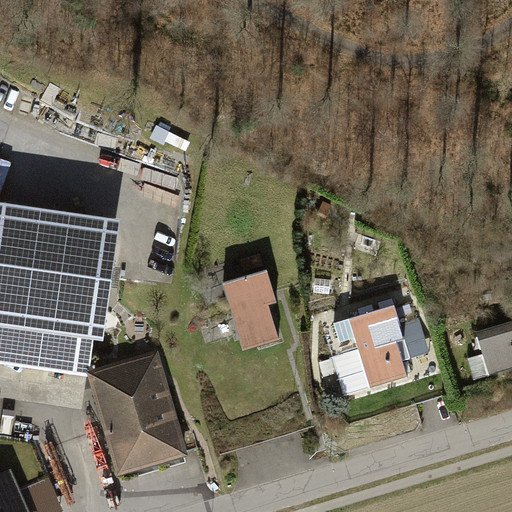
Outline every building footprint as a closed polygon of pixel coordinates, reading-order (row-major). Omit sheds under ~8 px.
[(112,222),(0,203),(0,364),(85,379),(112,222)] [(267,271),(223,284),(245,356),(279,346),(268,310),(278,307),(267,271)] [(404,341),(393,306),(347,321),(369,389),(406,377),(395,343),(404,341)] [(511,323),(474,335),(481,357),(464,362),(470,383),(511,371),(511,323)] [(182,456),(155,359),(87,378),(114,475),(182,456)] [(0,511),(25,511),(8,472),(0,475),(0,511)]
